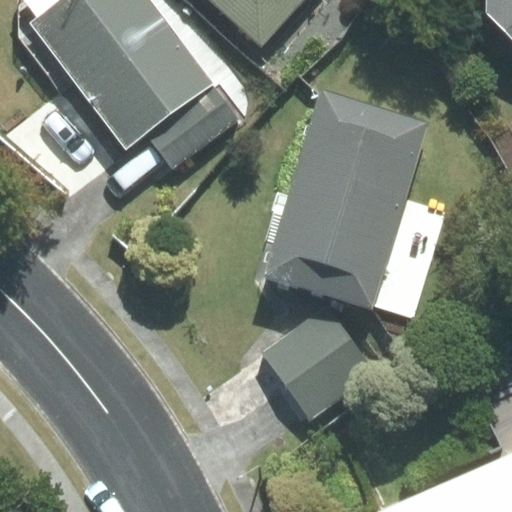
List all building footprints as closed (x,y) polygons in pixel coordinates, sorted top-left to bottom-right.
[(22,0),(22,1),(134,155),(155,140),(184,179),(243,136),(143,0),(22,0)] [(209,0),(264,53),(315,0),(209,0)] [(511,0),(493,0),(492,16),(511,37),(511,0)] [(429,124),(317,95),(270,280),(382,309),(408,206),(429,124)] [(382,380),(326,307),(261,357),(316,430),(382,380)] [(511,511),(511,459),(387,511),(511,511)]
